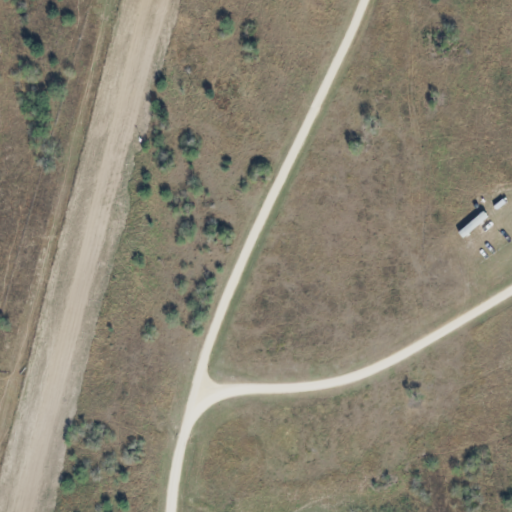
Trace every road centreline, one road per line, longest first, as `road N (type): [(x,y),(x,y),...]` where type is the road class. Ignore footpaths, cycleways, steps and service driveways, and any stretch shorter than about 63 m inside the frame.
road 1 (track): [(196,395),(293,147),(362,0)]
road 2 (track): [(196,395),(335,385),(402,357),(511,292)]
